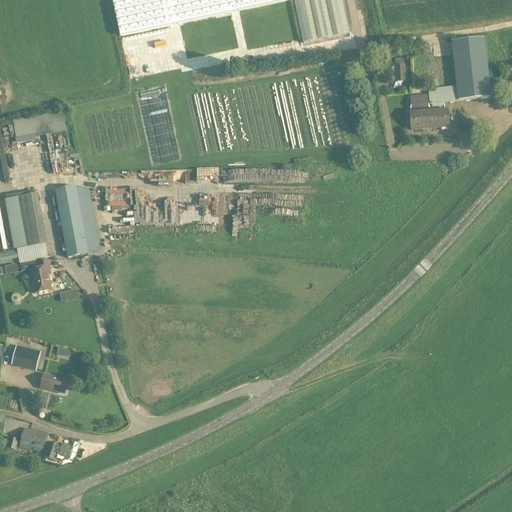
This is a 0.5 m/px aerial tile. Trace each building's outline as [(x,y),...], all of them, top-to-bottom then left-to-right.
[(115,0),(118,15),(123,36),(289,0),(115,0)] [(294,0),(304,44),(350,34),(342,0),(294,0)] [(449,128),(448,111),(448,103),(491,98),(485,39),(453,42),(457,88),(437,90),(437,94),(439,129),(449,128)] [(396,66),(395,66),(396,83),(406,82),(405,65),(396,66)] [(429,110),(430,129),(439,129),(437,94),(429,95),(430,108),(429,110)] [(421,130),(418,96),(411,97),(411,106),(410,113),(411,130),(421,130)] [(427,96),(418,96),(421,130),(430,129),(429,110),(428,108),(427,96)] [(64,112),(15,119),(18,144),(39,141),(38,136),(67,132),(64,112)] [(88,255),(88,254),(75,187),(56,191),(68,258),(88,255)] [(154,201),(163,201),(164,192),(154,192),(154,201)] [(14,250),(44,245),(35,195),(6,200),(14,250)] [(143,220),(143,225),(156,225),(157,208),(138,208),(138,220),(143,220)] [(51,291),(47,267),(49,267),(48,261),(36,263),(37,269),(35,263),(22,265),(23,272),(31,270),(35,294),(51,291)] [(77,290),(60,293),(62,302),(79,299),(77,290)] [(57,353),(59,347),(53,346),(49,357),(57,360),(59,354),(57,353)] [(71,357),(73,351),(60,347),(58,353),(71,357)] [(39,356),(16,350),(12,366),(35,372),(39,356)] [(44,375),(41,389),(65,394),(68,381),(44,375)] [(152,384),(152,396),(171,395),(171,383),(152,384)] [(49,445),(44,443),(47,435),(25,429),(20,447),(41,453),(40,456),(45,458),(49,445)] [(18,441),(10,438),(7,448),(16,450),(18,441)] [(49,445),(45,458),(44,458),(56,461),(63,463),(65,462),(66,459),(69,460),(73,449),(61,445),(61,447),(49,443),(49,445)]
